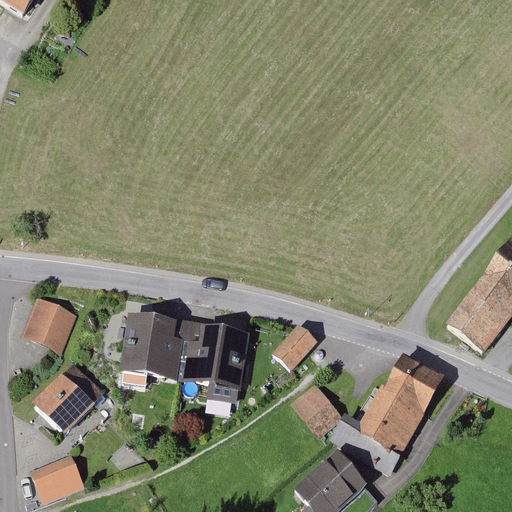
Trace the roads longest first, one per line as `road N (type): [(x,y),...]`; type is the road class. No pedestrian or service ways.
road 1 (residential): [(4,262),(259,303),(400,361)]
road 2 (unclassified): [(511,201),(421,310),(400,361)]
road 3 (residential): [(400,361),(511,410)]
